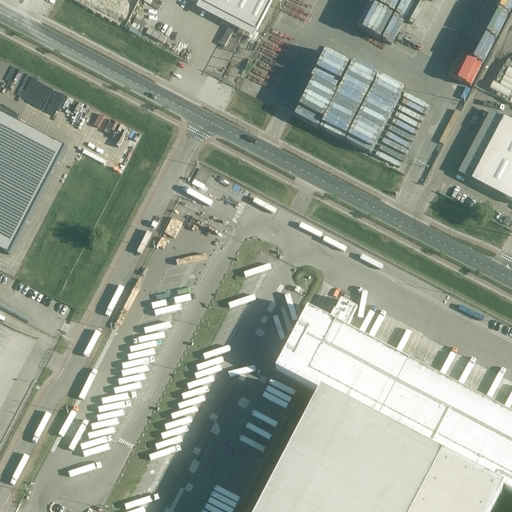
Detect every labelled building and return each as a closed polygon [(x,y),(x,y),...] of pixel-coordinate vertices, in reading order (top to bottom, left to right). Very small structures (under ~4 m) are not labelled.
[(195,0),(200,2),(257,32),(273,0),(195,0)] [(475,55),(493,63),(511,23),(511,11),(511,13),(503,9),(488,40),(483,38),(475,55)] [(278,66),(301,16),(290,11),(269,56),(274,58),(272,62),(278,66)] [(425,26),(418,42),(392,31),(384,49),(389,51),(385,61),(427,78),(445,34),(425,26)] [(502,67),(491,88),(497,90),(493,97),(510,106),(511,101),(511,65),(508,63),(505,68),(502,67)] [(280,101),(283,94),(273,89),(270,96),(280,101)] [(293,108),(296,100),(285,96),(282,104),(293,108)] [(0,251),(10,256),(66,149),(0,114),(0,251)] [(457,175),(511,202),(511,123),(503,118),(470,181),(457,174),(457,175)] [(362,145),(360,150),(402,172),(408,161),(371,142),(368,148),(362,145)] [(200,169),(194,180),(205,186),(211,175),(200,169)] [(33,311),(43,316),(49,306),(38,300),(33,311)] [(511,511),(511,416),(346,330),(357,309),(341,301),(330,322),(308,310),(276,371),(321,395),(260,511),(492,511),(504,490),(511,494),(511,511)]
